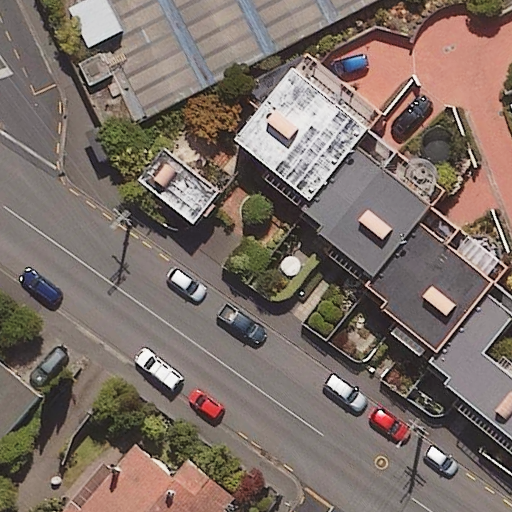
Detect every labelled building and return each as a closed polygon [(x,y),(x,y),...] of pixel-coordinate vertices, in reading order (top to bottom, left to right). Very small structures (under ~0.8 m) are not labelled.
[(110,0),(86,0),(70,7),(88,50),(125,34),(110,0)] [(363,0),(111,0),(159,98),(363,0)] [(309,206),(374,123),(297,62),(238,136),(273,164),(266,172),(309,206)] [(309,206),(302,215),(338,244),(328,257),(370,291),(440,203),(453,186),(374,123),(309,206)] [(214,152),(187,129),(144,178),(196,223),(225,190),(200,168),(214,152)] [(431,365),(501,276),(511,262),(511,260),(440,203),(370,291),(402,316),(389,332),(431,365)] [(511,285),(501,276),(431,365),(465,392),(458,401),(511,443),(511,362),(493,348),(511,324),(511,285)] [(177,471),(131,436),(81,500),(77,497),(65,511),(228,511),(240,498),(187,458),(177,471)]
